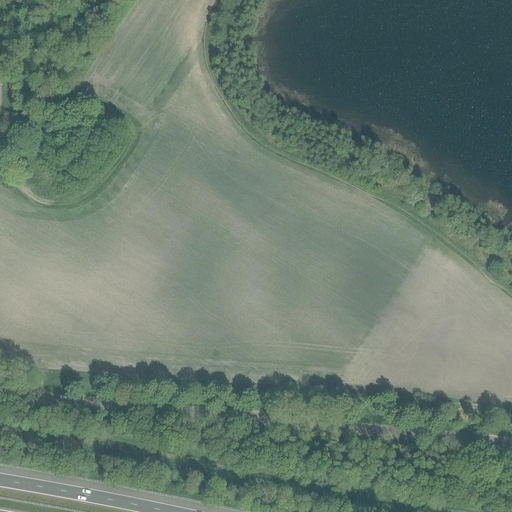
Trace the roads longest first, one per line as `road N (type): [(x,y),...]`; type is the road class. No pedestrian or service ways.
road 1 (tertiary): [(511,447),(0,390)]
road 2 (motorway): [(167,511),(0,480)]
